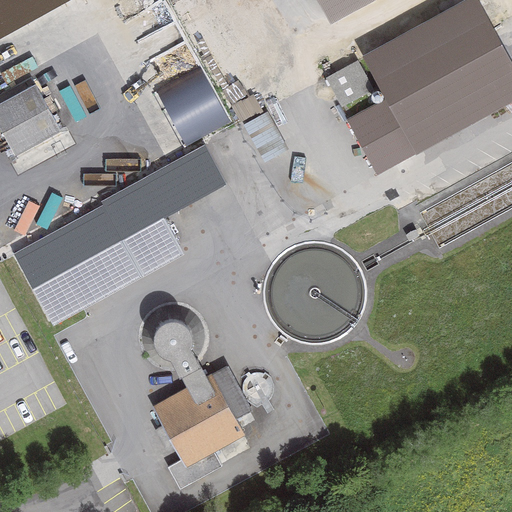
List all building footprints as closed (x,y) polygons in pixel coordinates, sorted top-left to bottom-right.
[(0,0),(0,35),(64,0),(0,0)] [(370,177),(511,99),(511,77),(469,0),(464,0),(317,81),(370,177)] [(318,0),(326,14),(351,0),(318,0)] [(158,85),(180,142),(225,125),(203,67),(158,85)] [(370,177),(317,81),(283,100),(336,196),(370,177)] [(0,140),(8,157),(58,133),(36,84),(0,100),(0,140)] [(336,196),(283,100),(246,121),(299,216),(336,196)] [(299,216),(246,121),(207,142),(260,237),(299,216)] [(9,244),(54,325),(185,253),(164,216),(226,182),(202,138),(9,244)] [(216,265),(256,245),(238,211),(211,224),(199,230),(216,265)] [(141,350),(146,356),(154,360),(162,361),(180,392),(201,381),(181,346),(182,337),(180,329),(174,322),(167,318),(158,317),(150,320),(143,325),(139,333),(139,341),(141,350)] [(179,467),(242,433),(210,375),(201,381),(180,392),(147,409),(179,467)]
